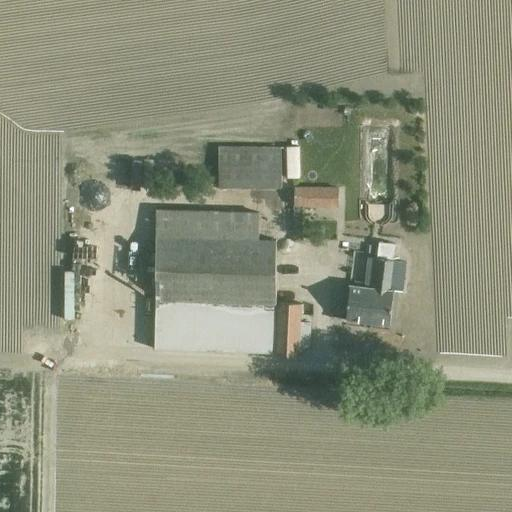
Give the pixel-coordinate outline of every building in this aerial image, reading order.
[(293,221),(338,222),(339,203),(294,201),(293,221)] [(275,353),(276,333),(279,241),(262,240),(262,214),(160,211),(156,350),(275,353)] [(291,223),(292,258),(302,257),(301,222),(291,223)] [(391,325),(393,305),(395,290),(391,290),(396,244),(380,242),(376,281),(367,280),(366,287),(351,285),(347,320),(391,325)] [(298,353),(298,333),(299,305),(280,305),(279,353),(298,353)]
